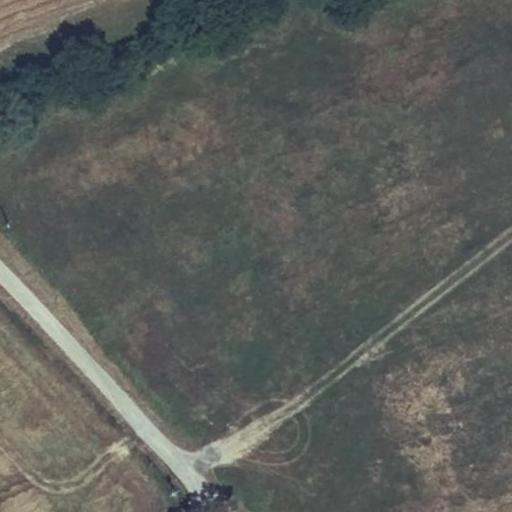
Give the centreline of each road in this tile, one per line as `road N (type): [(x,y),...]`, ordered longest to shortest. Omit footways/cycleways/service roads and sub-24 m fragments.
road 1 (track): [(184,471),(368,371),(511,306)]
road 2 (tertiary): [(224,511),(0,268)]
